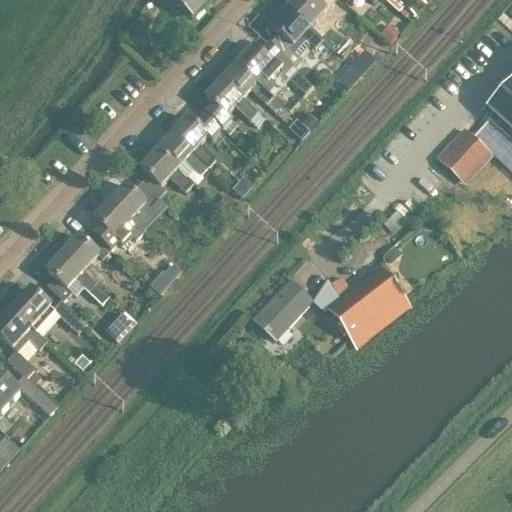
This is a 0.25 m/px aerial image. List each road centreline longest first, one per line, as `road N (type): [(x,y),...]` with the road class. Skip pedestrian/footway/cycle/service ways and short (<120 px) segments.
road 1 (residential): [(0,264),(242,0)]
road 2 (unclassified): [(413,511),(511,413)]
